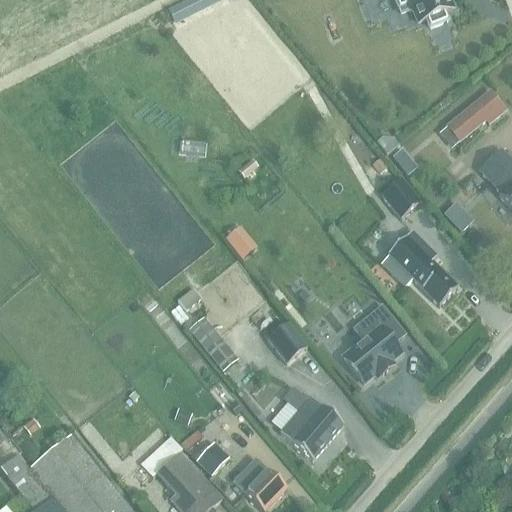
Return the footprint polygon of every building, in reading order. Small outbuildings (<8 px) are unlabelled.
[(192,0),(168,13),(173,23),(219,0),(192,0)] [(393,0),(400,15),(412,11),(418,25),(426,22),(429,31),(443,25),(439,17),(452,12),(446,0),(393,0)] [(504,112),(490,95),(447,130),(453,138),(459,145),(485,124),(488,126),(504,112)] [(447,130),(439,137),(451,151),(459,145),(453,138),(447,130)] [(401,152),(391,160),(399,169),(408,162),(401,152)] [(511,167),(498,152),(477,173),(497,193),(495,196),(511,212),(511,167)] [(401,183),(381,199),(401,223),(421,207),(401,183)] [(455,205),(443,216),(452,225),(460,235),(473,223),(464,214),(455,205)] [(240,230),(225,242),(241,262),(256,250),(240,230)] [(387,259),(439,310),(457,291),(431,265),(436,260),(411,235),(387,259)] [(256,290),(228,312),(243,331),(271,309),(256,290)] [(193,291),(178,303),(186,313),(201,302),(193,291)] [(404,338),(381,310),(369,320),(379,333),(343,362),(363,387),(373,378),(376,382),(393,369),(390,365),(401,356),(393,347),(404,338)] [(203,321),(188,333),(222,375),(237,363),(203,321)] [(287,330),(266,346),(286,370),(306,354),(287,330)] [(132,397),(126,402),(131,407),(137,402),(132,397)] [(286,407),(271,425),(282,434),(280,437),(313,465),(344,428),(311,400),(297,416),(286,407)] [(235,403),(229,408),(236,417),(242,412),(235,403)] [(32,421),(23,428),(30,438),(40,430),(32,421)] [(30,470),(63,511),(129,511),(70,438),(30,470)] [(170,441),(140,468),(152,482),(157,478),(179,457),(182,454),(170,441)] [(212,480),(229,462),(213,447),(196,464),(212,480)] [(193,448),(185,454),(194,464),(201,458),(193,448)] [(63,511),(30,470),(29,471),(18,457),(0,471),(0,472),(31,511),(63,511)] [(189,511),(192,510),(193,511),(209,511),(212,511),(222,501),(179,457),(157,478),(176,498),(171,503),(179,511),(189,511)] [(259,511),(267,511),(286,493),(255,462),(232,486),(259,511)] [(444,491),(440,496),(440,502),(445,506),(452,505),(456,500),(455,494),(450,490),(444,491)]
